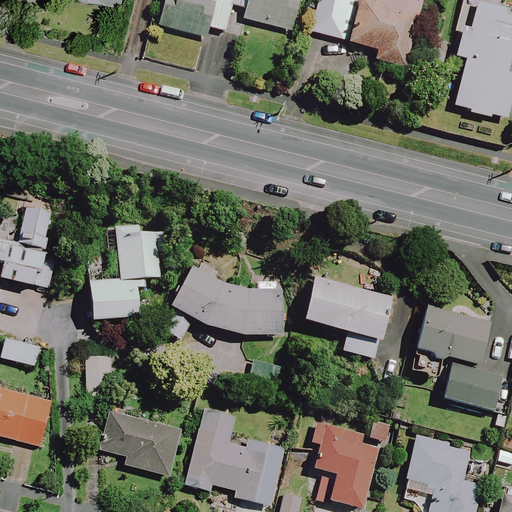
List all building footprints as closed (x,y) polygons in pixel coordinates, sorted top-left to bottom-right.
[(207,31),(214,0),(159,0),(153,29),(204,42),(207,31)] [(214,0),(207,31),(223,35),(230,8),(242,11),(239,22),(289,35),(298,0),(214,0)] [(343,45),(353,2),(354,0),(319,0),(310,37),(343,45)] [(353,2),(343,45),(375,53),(372,64),(402,71),(419,0),(374,0),(373,7),(353,2)] [(504,15),(470,7),(462,40),(458,39),(452,62),(462,65),(450,112),(503,125),(511,89),(511,79),(504,78),(510,55),(511,55),(511,21),(503,19),(504,15)] [(52,217),(0,203),(0,266),(1,267),(0,269),(0,282),(34,291),(52,217)] [(140,236),(140,228),(114,229),(117,285),(87,287),(88,325),(137,323),(136,284),(158,283),(156,235),(140,236)] [(170,312),(200,332),(239,341),(279,340),(283,296),(220,285),(190,271),(170,312)] [(390,301),(311,280),(299,325),(348,338),(343,356),(373,364),(390,301)] [(36,351),(3,343),(0,352),(0,362),(32,370),(36,351)] [(108,401),(108,360),(82,361),(82,401),(108,401)] [(509,386),(459,375),(453,401),(503,412),(509,386)] [(48,405),(0,392),(0,440),(36,450),(48,405)] [(232,421),(201,413),(183,489),(207,495),(209,489),(233,495),(231,502),(267,510),(281,452),(247,444),(245,453),(225,448),(232,421)] [(179,431),(110,415),(100,455),(126,461),(124,471),(167,481),(179,431)] [(361,439),(313,426),(308,446),(315,448),(309,472),(333,479),(329,495),(315,491),(312,502),(350,511),(359,511),(375,452),(359,448),(361,439)] [(469,455),(415,440),(401,492),(435,501),(432,511),(474,511),(481,489),(461,483),(469,455)] [(511,511),(511,501),(501,498),(497,511),(511,511)] [(297,511),(299,504),(280,499),(276,511),(297,511)]
